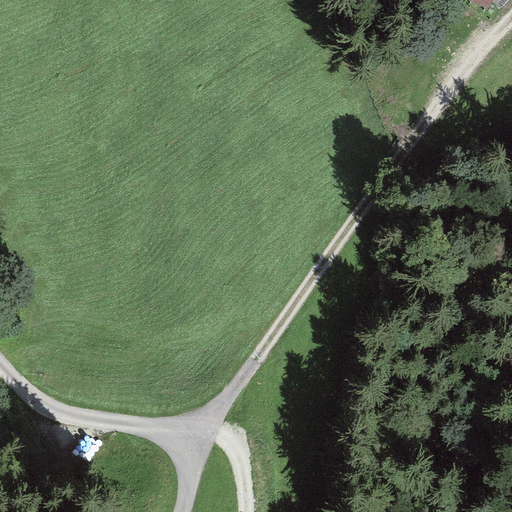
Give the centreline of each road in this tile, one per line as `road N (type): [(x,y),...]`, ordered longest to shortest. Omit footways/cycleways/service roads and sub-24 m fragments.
road 1 (track): [(191,440),(457,74),(511,20)]
road 2 (track): [(180,511),(191,440),(66,413),(22,387),(0,362)]
